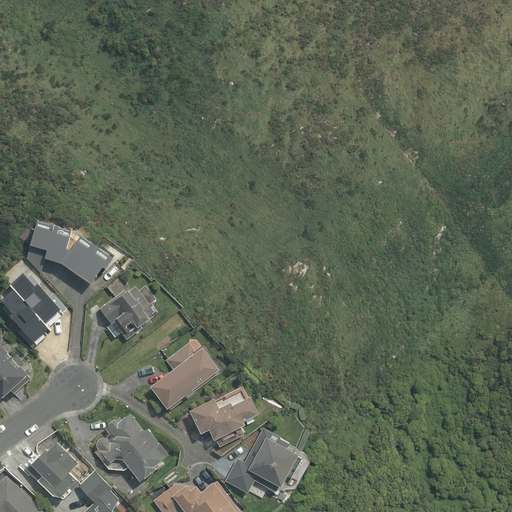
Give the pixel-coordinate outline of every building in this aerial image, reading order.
[(64,269),(93,289),(104,272),(108,275),(116,262),(75,235),(39,225),(32,250),(47,254),(44,263),(64,269)] [(12,318),(34,347),(50,335),(47,331),(65,316),(21,261),(2,277),(14,292),(1,302),(13,317),(12,318)] [(109,309),(102,313),(109,325),(116,320),(125,334),(155,315),(135,283),(105,302),(109,309)] [(221,372),(194,337),(165,360),(175,372),(151,391),(169,413),(221,372)] [(18,373),(4,358),(8,355),(0,346),(0,408),(31,380),(21,370),(18,373)] [(210,434),(215,443),(219,451),(243,438),(238,430),(245,426),(244,423),(258,415),(242,388),(189,418),(201,439),(210,434)] [(95,449),(110,468),(129,470),(140,485),(170,462),(147,432),(143,435),(128,415),(103,434),(108,439),(95,449)] [(294,444),(278,436),(276,440),(274,439),(276,435),(263,428),(259,437),(252,451),(257,454),(256,458),(250,455),(245,465),(239,461),(228,482),(248,493),(253,483),(279,496),(298,457),(289,453),(294,444)] [(29,465),(23,471),(60,505),(79,485),(70,477),(80,467),(56,445),(50,452),(47,450),(31,467),(29,465)] [(111,511),(108,509),(120,499),(98,473),(79,488),(94,507),(89,511),(111,511)] [(43,511),(6,476),(0,482),(0,511),(43,511)] [(236,511),(215,482),(200,492),(195,485),(177,482),(152,499),(161,511),(176,511),(177,511),(176,511),(236,511)]
